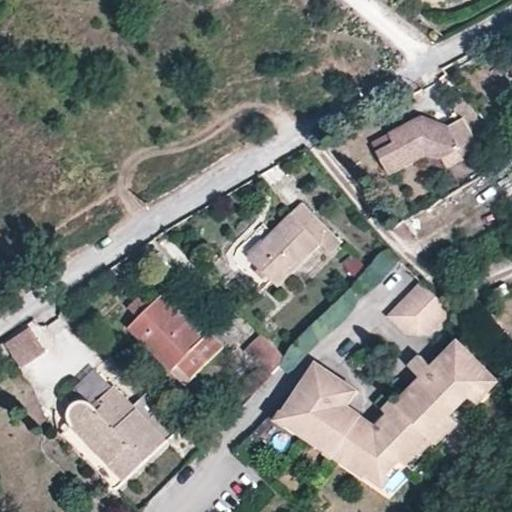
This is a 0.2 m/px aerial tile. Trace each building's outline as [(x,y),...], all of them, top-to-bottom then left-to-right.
[(392,143),(376,152),(387,173),(425,152),(438,156),(458,146),(463,156),(478,148),(462,119),(448,126),(419,117),(387,134),(392,143)] [(330,254),(342,242),(302,202),(249,255),(279,286),(320,245),(330,254)] [(382,285),(396,265),(384,256),(370,276),(382,285)] [(361,281),(372,271),(360,259),(349,270),(361,281)] [(428,326),(447,307),(437,297),(419,281),(417,278),(388,308),(408,327),(428,326)] [(195,377),(224,348),(167,291),(132,326),(174,369),(181,362),(195,377)] [(22,373),(49,353),(31,328),(3,347),(22,373)] [(491,383),(501,372),(459,331),(434,358),(423,349),(410,362),(422,373),(398,398),(396,396),(387,405),(391,410),(380,420),(368,413),(369,410),(355,402),(363,387),(317,358),(281,418),(369,474),(371,472),(382,481),(392,470),(406,457),(409,460),(422,447),(426,450),(438,438),(439,439),(449,427),(452,429),(462,419),(453,410),(471,393),(479,400),(493,385),(491,383)] [(270,373),(285,358),(263,335),(247,351),(270,373)] [(127,479),(180,428),(148,394),(132,407),(115,388),(95,405),(91,403),(85,402),(81,402),(76,405),(72,409),(69,414),(69,418),(127,479)]
